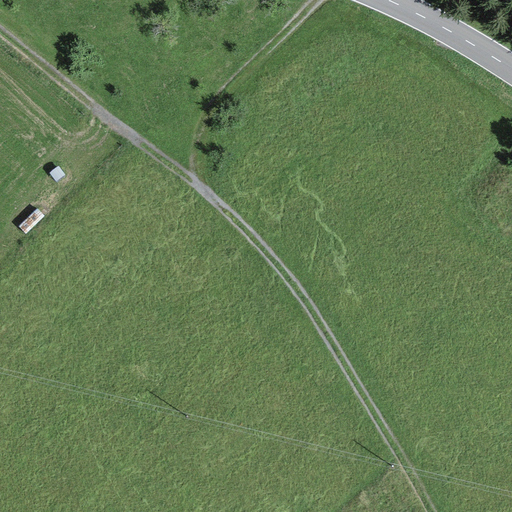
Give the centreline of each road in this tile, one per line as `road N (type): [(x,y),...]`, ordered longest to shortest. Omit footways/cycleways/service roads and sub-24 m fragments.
road 1 (track): [(0,32),(190,177),(266,250),(339,353),(433,511)]
road 2 (tertiary): [(389,0),(511,67)]
